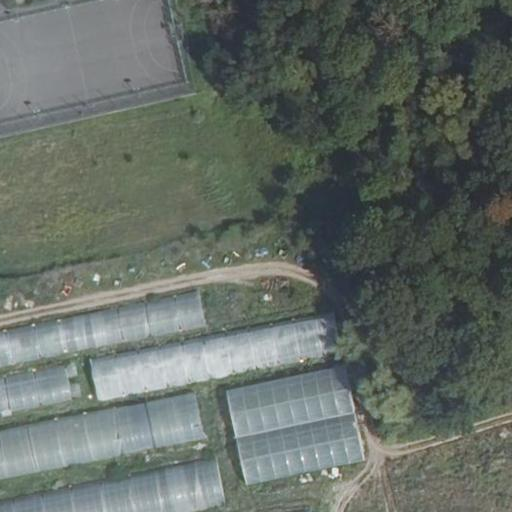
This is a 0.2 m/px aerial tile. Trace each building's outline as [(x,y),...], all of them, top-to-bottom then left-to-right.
[(202,292),(0,333),(0,367),(209,325),(202,292)] [(90,364),(97,399),(338,350),(331,315),(90,364)] [(227,394),(248,490),(367,465),(346,368),(227,394)] [(0,382),(0,413),(71,400),(65,371),(0,382)] [(196,398),(0,438),(0,482),(205,440),(196,398)] [(0,504),(0,511),(195,511),(225,507),(217,464),(0,504)]
